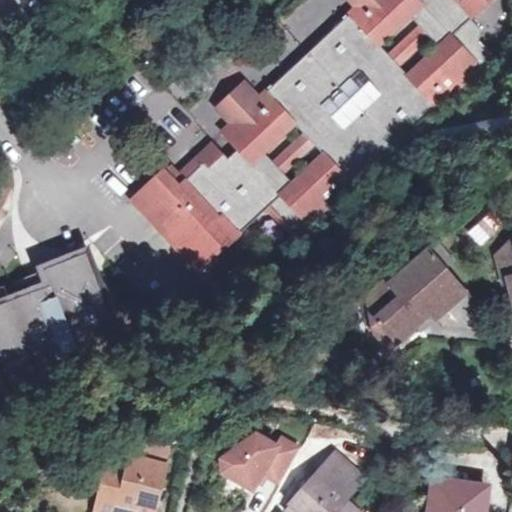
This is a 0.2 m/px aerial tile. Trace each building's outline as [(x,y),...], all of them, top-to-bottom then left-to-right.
[(224,131),(239,147),(241,149),(215,172),(206,164),(179,188),(165,172),(148,186),(132,200),(164,235),(199,273),(270,208),(294,234),(315,215),(354,180),(460,83),(472,72),(490,55),(479,42),(482,30),(471,19),(491,0),(351,0),(358,7),(260,98),(251,89),(240,88),(225,101),(225,112),(234,122),(224,131)] [(470,230),(477,245),(498,235),(490,220),(470,230)] [(511,244),(499,256),(506,284),(511,283),(511,287),(511,244)] [(436,247),(428,254),(439,267),(447,260),(436,247)] [(439,267),(428,254),(426,252),(392,283),(388,279),(367,298),(376,335),(389,349),(431,313),(435,318),(448,307),(462,323),(477,310),(439,267)] [(0,358),(0,359),(13,392),(122,349),(107,312),(86,254),(3,287),(9,302),(0,305),(0,358)] [(0,287),(0,305),(9,302),(3,287),(0,287)] [(138,299),(107,312),(122,349),(153,337),(138,299)] [(0,359),(0,396),(13,392),(0,359)] [(306,360),(292,372),(302,384),(317,372),(306,360)] [(282,484),(301,450),(283,440),(277,447),(256,435),(223,462),(225,474),(255,491),(263,475),(282,484)] [(141,442),(137,458),(167,466),(171,450),(141,442)] [(335,454),(327,463),(355,488),(363,478),(335,454)] [(167,466),(137,458),(133,457),(129,471),(108,466),(100,496),(121,502),(118,511),(157,511),(170,467),(167,466)] [(355,488),(327,463),(315,475),(320,480),(310,489),(306,485),(288,505),(291,508),(296,511),(359,511),(357,510),(363,504),(356,498),(350,504),(345,499),(356,488),(355,488)] [(315,475),(306,485),(310,489),(320,480),(315,475)] [(485,511),(489,487),(437,481),(433,511),(403,507),(402,511),(485,511)] [(118,511),(121,502),(100,496),(95,511),(118,511)]
